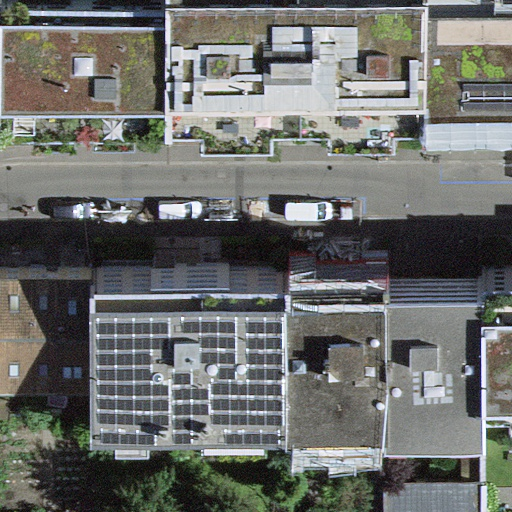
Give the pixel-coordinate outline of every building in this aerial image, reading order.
[(0,0),(0,115),(34,116),(35,42),(35,9),(31,1),(12,0),(0,0)] [(169,115),(169,111),(169,110),(169,0),(79,0),(78,43),(78,115),(169,115)] [(169,0),(169,110),(169,111),(422,110),(423,96),(424,0),(169,0)] [(511,4),(492,5),(492,0),(424,0),(423,96),(489,96),(489,106),(511,106),(511,4)] [(92,265),(93,371),(93,415),(288,415),(288,414),(288,370),(288,265),(288,264),(229,265),(229,261),(174,261),(151,261),(151,265),(92,265)] [(511,511),(511,263),(481,264),(481,274),(482,369),(482,370),(482,407),(482,423),(482,477),(482,511),(511,511)] [(385,264),(288,265),(288,370),(288,414),(386,414),(385,264)] [(482,370),(482,369),(481,274),(478,273),(388,274),(388,264),(385,264),(386,414),(386,424),(481,423),(482,423),(482,407),(482,370)] [(0,371),(93,371),(92,265),(0,265),(0,371)] [(482,511),(482,477),(481,477),(386,478),(386,511),(482,511)]
